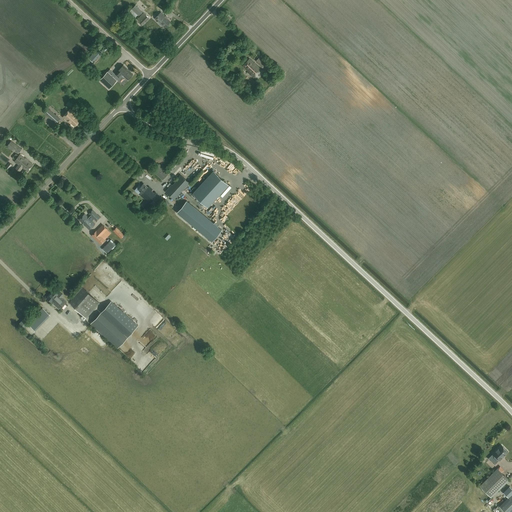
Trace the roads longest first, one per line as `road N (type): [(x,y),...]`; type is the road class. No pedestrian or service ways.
road 1 (unclassified): [(511,409),(239,157),(203,138),(157,131),(122,102)]
road 2 (unclassified): [(0,230),(122,102)]
